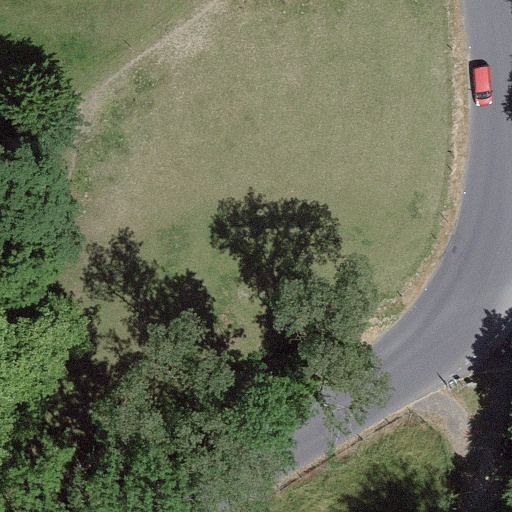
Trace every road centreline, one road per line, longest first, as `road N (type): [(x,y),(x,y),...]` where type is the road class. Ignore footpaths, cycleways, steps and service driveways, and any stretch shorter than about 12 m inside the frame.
road 1 (unclassified): [(182,511),(397,374),(484,287)]
road 2 (unclassified): [(484,287),(502,230),(506,86),(496,0)]
road 3 (track): [(397,374),(456,423),(471,511)]
